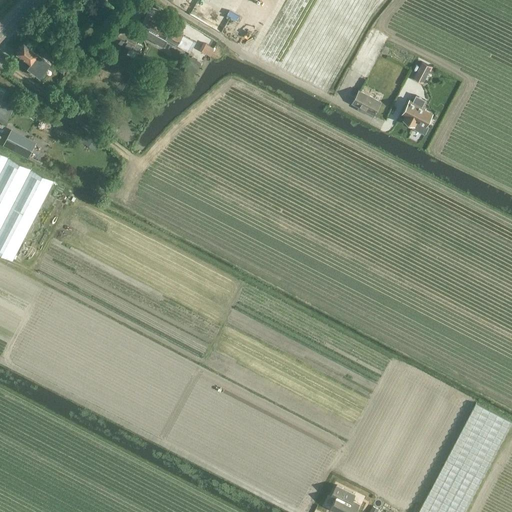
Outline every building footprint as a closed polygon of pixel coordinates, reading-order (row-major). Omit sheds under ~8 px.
[(143,33),(142,35),(164,47),(168,40),(189,52),(195,43),(182,35),(183,35),(165,25),(167,21),(163,19),(161,22),(145,14),(140,23),(142,24),(138,30),(143,33)] [(138,43),(143,33),(138,30),(128,25),(129,22),(119,17),(108,37),(138,52),(142,45),(138,43)] [(30,63),(27,67),(40,77),(51,62),(39,52),(24,41),(16,52),(30,63)] [(214,48),(203,42),(199,50),(210,56),(214,48)] [(201,62),(191,56),(184,70),(193,75),(201,62)] [(422,61),(414,78),(423,82),(431,66),(422,61)] [(374,115),(375,114),(381,101),(358,89),(351,103),(374,115)] [(0,109),(5,112),(9,104),(0,99),(3,93),(0,91),(0,109)] [(405,99),(399,112),(402,114),(400,118),(409,123),(408,126),(420,132),(424,124),(422,123),(428,111),(420,107),(421,106),(418,105),(421,98),(412,93),(409,100),(405,99)] [(36,142),(12,129),(3,145),(28,158),(36,142)] [(81,149),(74,164),(84,169),(91,154),(81,149)] [(0,152),(0,252),(13,259),(54,180),(0,152)] [(463,511),(511,421),(475,403),(417,511),(463,511)] [(336,484),(330,496),(334,499),(329,509),(336,511),(355,511),(360,503),(352,499),(355,493),(336,484)]
